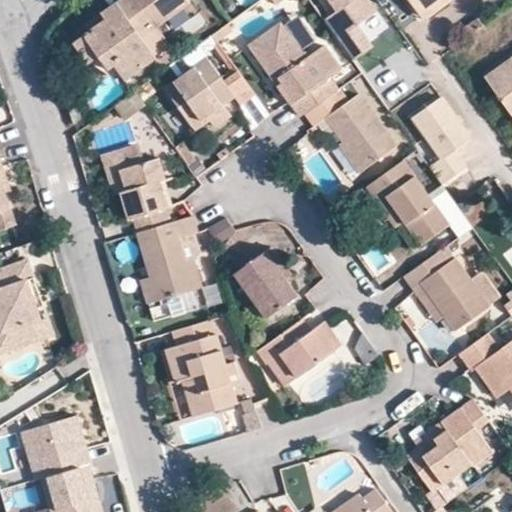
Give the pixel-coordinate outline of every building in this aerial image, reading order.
[(188,0),(120,0),(117,3),(143,39),(165,23),(191,3),(188,0)] [(367,0),(333,0),(339,7),(324,17),(352,57),(372,43),(357,23),(375,10),(367,0)] [(410,0),(419,12),(434,0),(410,0)] [(434,0),(419,12),(425,20),(453,0),(434,0)] [(126,80),(157,58),(143,39),(117,3),(103,14),(106,20),(85,35),(100,55),(110,69),(115,66),(126,80)] [(198,12),(191,3),(165,23),(172,31),(198,12)] [(472,35),(484,26),(479,18),(466,28),(472,35)] [(306,113),(340,89),(331,76),(343,68),(326,44),(307,58),(281,22),(249,46),(300,118),(306,113)] [(88,64),(100,55),(85,35),(73,45),(88,64)] [(241,106),(256,95),(239,69),(224,80),(207,56),(166,87),(197,130),(210,121),(228,108),(226,105),(234,98),(241,106)] [(511,57),(485,78),(511,114),(511,57)] [(350,101),(340,89),(306,113),(314,126),(326,118),(344,142),(364,170),(398,145),(361,93),(350,101)] [(443,184),(467,167),(455,150),(472,138),(442,96),(413,116),(443,157),(431,166),(443,184)] [(86,120),(80,101),(69,105),(75,123),(86,120)] [(228,108),(210,121),(215,129),(233,115),(228,108)] [(469,164),(487,156),(479,140),(461,149),(469,164)] [(359,174),(364,170),(344,142),(339,146),(359,174)] [(113,194),(120,192),(126,191),(120,171),(146,163),(141,145),(102,154),(113,194)] [(8,167),(2,148),(0,148),(0,230),(20,224),(9,193),(1,170),(8,167)] [(208,167),(201,157),(190,165),(197,175),(208,167)] [(120,192),(132,235),(137,233),(173,222),(161,180),(169,178),(161,158),(146,163),(120,171),(126,191),(120,192)] [(450,223),(404,159),(366,187),(379,203),(387,197),(404,221),(421,245),(450,223)] [(16,190),(8,167),(1,170),(9,193),(16,190)] [(396,227),(404,221),(387,197),(379,203),(396,227)] [(173,222),(137,233),(151,277),(157,301),(147,303),(153,320),(202,306),(197,290),(188,260),(182,237),(200,233),(195,216),(173,222)] [(226,218),(208,229),(218,244),(235,234),(226,218)] [(378,244),(363,254),(378,276),(393,266),(378,244)] [(274,246),(268,251),(287,279),(293,274),(274,246)] [(451,262),(441,250),(405,277),(413,289),(422,283),(445,316),(456,331),(491,305),(457,257),(451,262)] [(287,279),(268,251),(235,274),(267,318),(299,295),(287,279)] [(0,318),(9,345),(48,332),(28,277),(37,273),(31,257),(0,268),(0,318)] [(195,258),(188,260),(197,290),(204,288),(195,258)] [(56,329),(37,273),(28,277),(48,332),(56,329)] [(157,301),(151,277),(140,281),(147,303),(157,301)] [(422,283),(413,289),(437,321),(445,316),(422,283)] [(0,348),(9,345),(0,318),(0,348)] [(312,330),(304,319),(258,351),(266,362),(279,354),(297,378),(337,349),(321,324),(312,330)] [(214,320),(174,331),(178,346),(165,351),(174,381),(183,380),(194,416),(238,402),(230,375),(227,364),(214,320)] [(327,320),(321,324),(337,349),(344,344),(327,320)] [(511,322),(493,336),(502,348),(511,340),(511,322)] [(511,342),(502,349),(490,333),(459,355),(471,371),(475,368),(497,398),(511,388),(511,342)] [(279,354),(266,362),(285,387),(297,378),(279,354)] [(227,364),(230,375),(238,373),(235,362),(227,364)] [(479,431),(491,422),(473,397),(414,440),(419,446),(407,456),(435,492),(493,450),(479,431)] [(80,414),(25,430),(39,478),(44,476),(91,462),(94,462),(89,447),(85,448),(83,443),(88,441),(80,414)] [(105,511),(91,462),(44,476),(53,511),(105,511)] [(398,511),(396,509),(377,481),(359,493),(372,511),(398,511)] [(326,511),(325,510),(321,511),(372,511),(359,493),(332,511),(326,511)]
